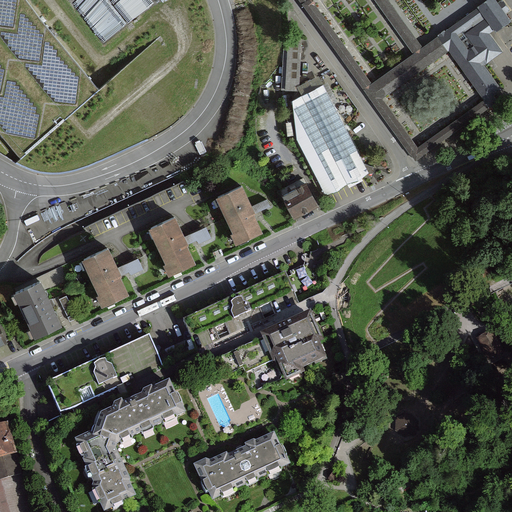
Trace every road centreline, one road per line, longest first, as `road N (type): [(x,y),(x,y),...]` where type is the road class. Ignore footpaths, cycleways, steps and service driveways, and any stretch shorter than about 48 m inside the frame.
road 1 (motorway): [(511,492),(336,349),(179,205),(0,4)]
road 2 (motorway): [(0,90),(131,250),(289,399),(435,511)]
road 3 (residential): [(27,362),(412,180)]
road 4 (residential): [(412,180),(295,0)]
road 5 (track): [(390,100),(447,59),(474,96),(417,137)]
road 6 (track): [(371,349),(511,279)]
road 7 (residential): [(27,362),(36,455),(60,511)]
